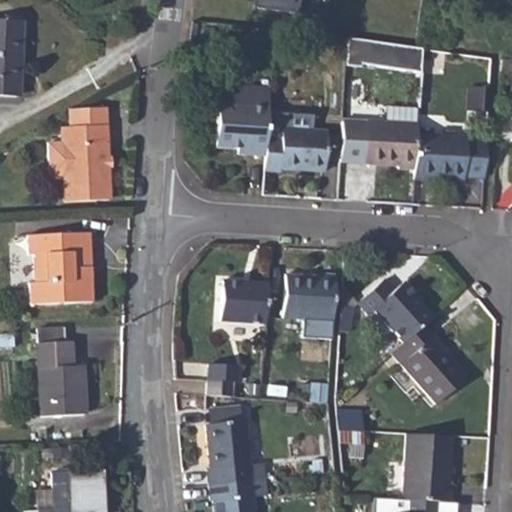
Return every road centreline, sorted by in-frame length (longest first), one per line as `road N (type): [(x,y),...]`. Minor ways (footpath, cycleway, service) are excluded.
road 1 (residential): [(495,511),(511,314),(507,267),(482,244),(442,232),(156,215)]
road 2 (residential): [(156,215),(147,363),(156,511)]
road 3 (residential): [(171,0),(156,215)]
